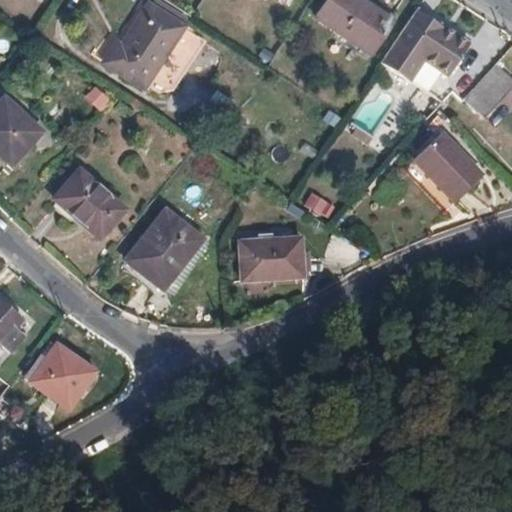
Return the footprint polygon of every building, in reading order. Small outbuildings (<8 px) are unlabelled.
[(371,57),(392,23),(357,0),(328,0),(315,20),(371,57)] [(193,58),(202,43),(148,8),(120,48),(116,45),(103,65),(143,91),(173,45),(193,58)] [(417,11),(416,11),(380,65),(410,85),(425,63),(449,79),(470,46),(428,19),(426,22),(415,15),(417,11)] [(428,19),(417,11),(415,15),(426,22),(428,19)] [(484,120),(511,89),(511,84),(496,69),(465,102),(484,120)] [(102,85),(86,91),(94,110),(109,104),(102,85)] [(3,102),(0,104),(0,160),(9,168),(39,135),(3,102)] [(454,205),(482,178),(441,135),(413,162),(454,205)] [(98,242),(123,211),(78,173),(53,202),(98,242)] [(312,192),(304,206),(330,219),(337,205),(312,192)] [(188,271),(204,246),(200,243),(200,242),(164,214),(125,262),(164,293),(172,298),(188,271)] [(303,280),(300,241),(238,245),(240,284),(303,280)] [(14,331),(21,322),(0,305),(0,348),(9,356),(24,339),(14,331)] [(68,412),(94,376),(55,348),(29,385),(68,412)] [(0,413),(4,415),(10,398),(0,394),(0,413)]
